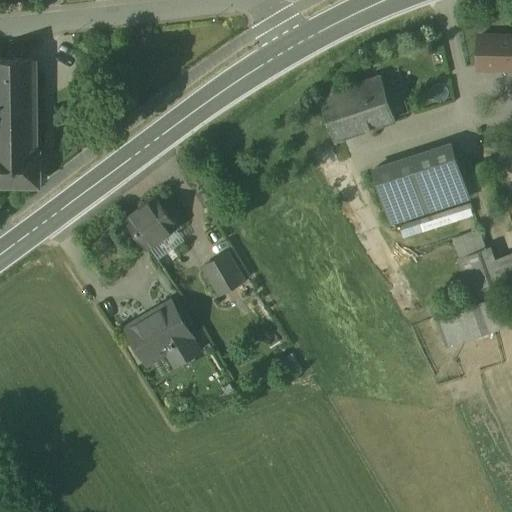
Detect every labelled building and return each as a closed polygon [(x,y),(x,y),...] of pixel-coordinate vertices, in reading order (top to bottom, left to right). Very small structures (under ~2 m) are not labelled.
[(412,32),(370,47),(379,72),(382,80),(410,70),(415,85),(429,80),(412,32)] [(504,62),(511,63),(511,33),(476,34),(476,67),(504,67),(504,62)] [(0,183),(35,184),(35,149),(33,149),(32,58),(0,58),(0,183)] [(434,94),(429,80),(415,85),(410,70),(382,80),(379,72),(317,94),(333,139),(396,117),(393,108),(434,94)] [(320,169),(351,156),(345,141),(314,154),(320,169)] [(452,144),(435,149),(445,180),(462,174),(452,144)] [(435,149),(390,164),(400,195),(445,180),(435,149)] [(491,155),(473,160),(489,212),(507,207),(491,155)] [(473,206),(462,174),(445,180),(400,195),(391,198),(402,230),(473,206)] [(154,196),(125,217),(147,246),(155,240),(176,225),(154,196)] [(452,227),(462,255),(487,246),(477,218),(452,227)] [(191,246),(176,225),(155,240),(170,261),(191,246)] [(224,246),(199,261),(220,295),(245,280),(224,246)] [(487,246),(462,255),(479,298),(498,292),(504,289),(493,258),(487,246)] [(511,251),(493,258),(504,289),(511,286),(511,251)] [(479,298),(431,316),(443,348),(509,324),(498,292),(479,298)] [(171,301),(127,325),(146,362),(167,350),(174,362),(196,350),(188,336),(190,335),(171,301)]
